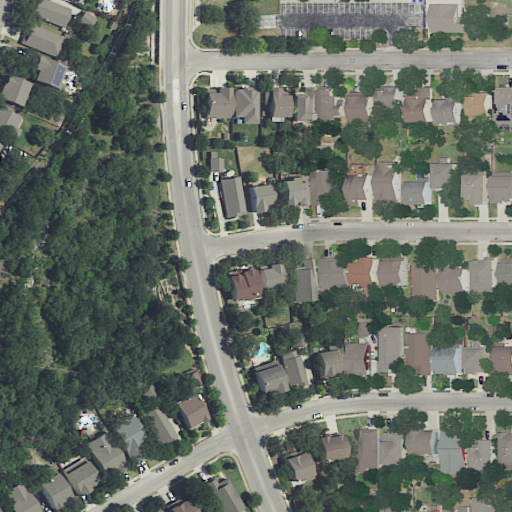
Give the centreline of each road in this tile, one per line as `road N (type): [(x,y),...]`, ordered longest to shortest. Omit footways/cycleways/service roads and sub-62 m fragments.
road 1 (tertiary): [(276,511),(213,337),(194,251),(174,63)]
road 2 (residential): [(100,511),(240,429),(370,402),(511,402)]
road 3 (residential): [(174,63),(511,60)]
road 4 (residential): [(194,251),(326,231),(511,231)]
